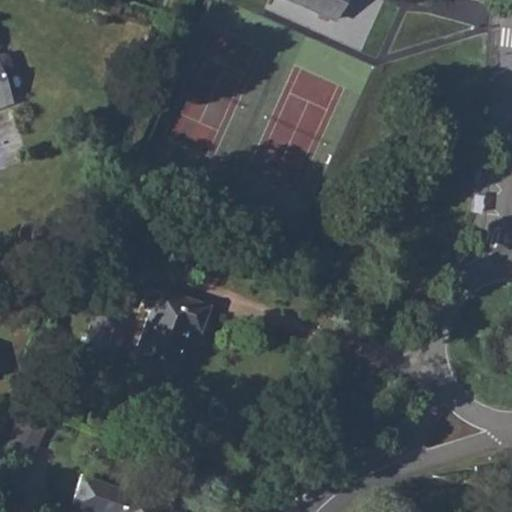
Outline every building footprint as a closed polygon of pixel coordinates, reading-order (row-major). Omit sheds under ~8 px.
[(289,0),(330,18),(337,0),(289,0)] [(328,258),(323,270),(338,276),(343,264),(328,258)] [(154,287),(131,359),(168,371),(184,326),(195,330),(203,304),(154,287)] [(120,337),(110,333),(116,317),(93,310),(82,343),(115,354),(120,337)] [(20,413),(4,448),(26,459),(44,424),(20,413)] [(76,475),(67,503),(92,511),(162,511),(165,506),(99,483),(76,475)]
